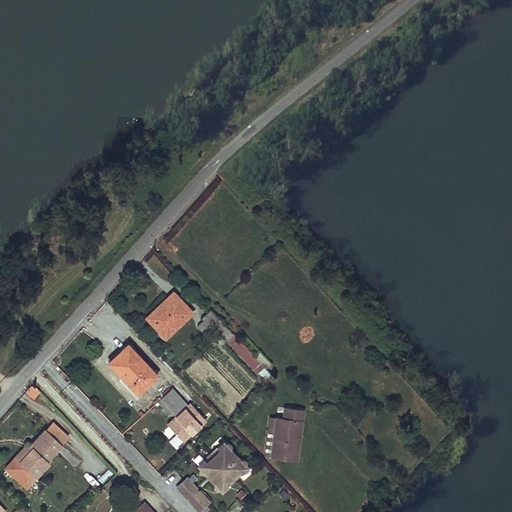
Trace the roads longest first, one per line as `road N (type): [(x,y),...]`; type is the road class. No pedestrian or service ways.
road 1 (unclassified): [(212,159),(0,397)]
road 2 (unclassified): [(212,159),(409,0)]
road 3 (unknown): [(40,352),(190,511)]
